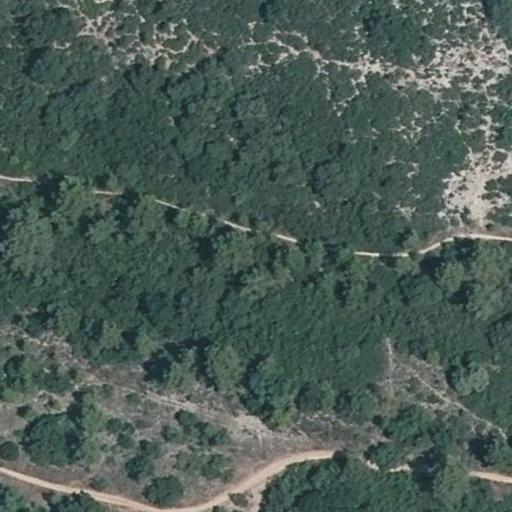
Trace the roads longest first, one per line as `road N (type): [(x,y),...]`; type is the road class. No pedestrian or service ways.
road 1 (track): [(179,511),(246,491),(272,468),(333,452),(511,483)]
road 2 (track): [(0,470),(165,511)]
